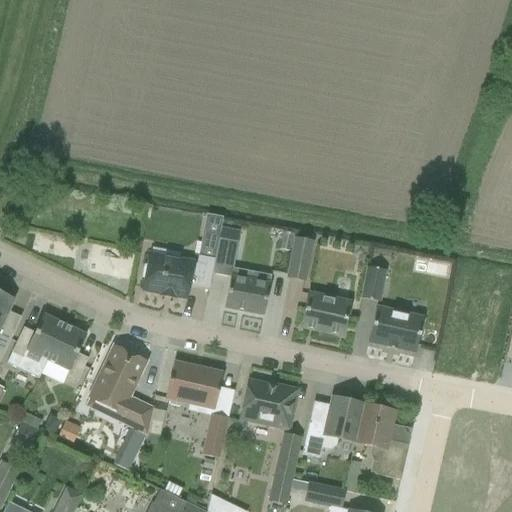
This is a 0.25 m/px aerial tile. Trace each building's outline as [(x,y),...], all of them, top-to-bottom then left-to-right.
[(228,279),(222,310),(262,317),(270,277),(269,277),(267,285),(242,280),(244,272),(232,270),(237,244),(218,240),(213,260),(214,260),(210,276),(228,279)] [(292,240),(284,281),(304,284),(312,243),(292,240)] [(207,292),(210,276),(213,260),(196,256),(195,263),(148,254),(141,291),(159,295),(159,296),(173,299),(173,297),(185,300),(187,288),(191,288),(191,289),(207,292)] [(464,265),(460,289),(495,295),(499,272),(464,265)] [(359,299),(378,303),(385,271),(365,267),(359,299)] [(0,360),(8,344),(1,341),(0,340),(0,325),(6,312),(11,302),(1,297),(2,295),(0,293),(0,360)] [(340,338),(348,304),(307,295),(299,329),(340,338)] [(413,354),(421,319),(375,309),(367,344),(385,348),(385,349),(395,351),(395,350),(413,354)] [(22,329),(5,364),(37,379),(46,362),(63,326),(41,316),(33,334),(22,329)] [(63,326),(46,362),(67,373),(63,380),(75,385),(87,360),(76,355),(85,337),(63,326)] [(96,413),(144,436),(150,410),(128,399),(145,364),(142,362),(143,360),(131,354),(130,357),(111,348),(87,399),(100,405),(96,413)] [(212,411),(221,375),(172,364),(164,400),(167,400),(166,404),(168,407),(178,409),(180,406),(181,404),(187,405),(212,411)] [(287,432),(296,392),(273,387),(273,389),(247,383),(238,421),(287,432)] [(336,440),(353,444),(361,407),(330,400),(325,424),(308,420),(300,456),(318,460),(320,450),(328,452),(335,448),(336,440)] [(361,407),(353,444),(370,448),(368,455),(371,463),(375,464),(373,476),(399,482),(407,447),(386,442),(393,414),(361,407)] [(225,423),(226,420),(209,416),(200,456),(217,460),(225,423)] [(40,434),(54,441),(63,424),(48,417),(40,434)] [(56,441),(70,447),(78,429),(64,422),(56,441)] [(19,423),(19,425),(10,443),(27,451),(36,432),(19,423)] [(267,502),(284,507),(287,493),(290,482),(299,440),(282,436),(267,502)] [(212,464),(203,462),(202,466),(202,468),(211,470),(211,467),(212,464)] [(361,482),(355,481),(359,464),(349,462),(342,492),(373,498),(374,494),(359,491),(361,482)] [(0,505),(16,471),(1,463),(0,465),(0,505)] [(303,497),(306,485),(290,482),(287,493),(303,497)] [(342,493),(306,485),(303,497),(302,503),(327,509),(338,511),(338,510),(342,493)] [(159,509),(157,511),(179,511),(184,504),(177,500),(162,493),(158,491),(151,505),(159,509)] [(71,494),(65,508),(57,504),(53,511),(71,511),(78,498),(71,494)] [(209,497),(205,511),(224,511),(228,506),(209,497)] [(24,511),(7,503),(2,511),(24,511)]
